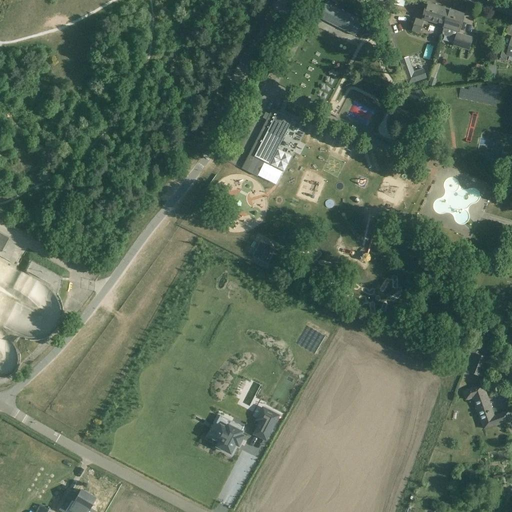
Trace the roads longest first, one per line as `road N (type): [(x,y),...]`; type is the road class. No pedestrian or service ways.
road 1 (residential): [(0,403),(57,351),(203,162),(299,0)]
road 2 (unclassified): [(196,511),(0,403)]
